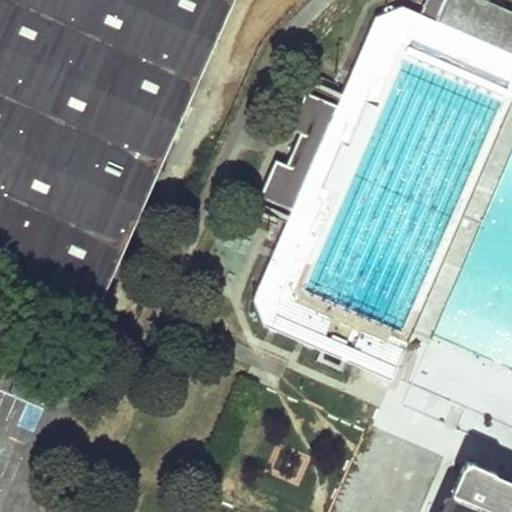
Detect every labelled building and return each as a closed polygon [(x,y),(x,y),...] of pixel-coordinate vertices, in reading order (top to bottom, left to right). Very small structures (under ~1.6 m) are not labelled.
[(0,0),(0,291),(84,329),(230,0),(0,0)] [(369,373),(389,381),(409,335),(303,291),(403,61),(508,108),(511,100),(511,13),(480,0),(444,0),(434,22),(400,7),(374,18),(335,106),(320,99),(304,136),(300,145),(293,142),(288,155),(294,158),(290,167),(287,173),(281,186),(297,193),(290,210),(251,298),(263,326),(369,373)] [(304,136),(320,99),(303,92),(287,129),(304,136)] [(257,196),(290,210),(297,193),(281,186),(287,173),(290,167),(274,159),(257,196)] [(511,511),(511,483),(490,474),(491,472),(467,462),(466,465),(460,468),(449,492),(452,493),(450,498),(448,497),(442,500),(436,511),(511,511)]
